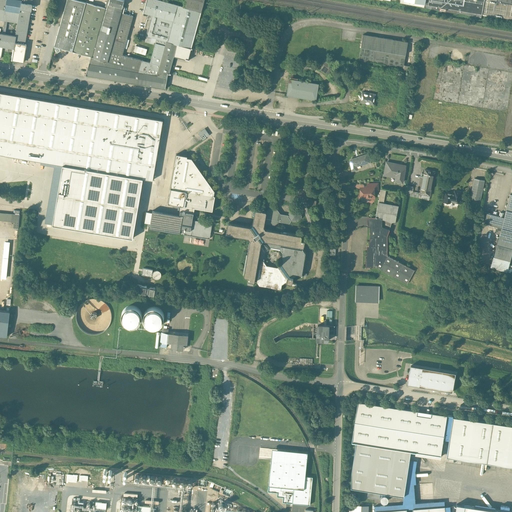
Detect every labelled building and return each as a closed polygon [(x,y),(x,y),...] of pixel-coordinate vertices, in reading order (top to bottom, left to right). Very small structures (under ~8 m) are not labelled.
[(5,11),(6,0),(0,0),(0,20),(18,23),(19,13),(5,11)] [(19,13),(21,0),(6,0),(5,11),(19,13)] [(15,43),(25,44),(32,0),(21,0),(19,13),(18,23),(16,36),(15,43)] [(86,3),(74,0),(67,0),(54,46),(72,51),(86,3)] [(109,0),(109,4),(123,8),(125,0),(124,0),(109,0)] [(147,0),(144,13),(152,15),(173,21),(177,5),(159,0),(147,0)] [(186,0),(185,7),(202,12),(205,0),(186,0)] [(511,0),(428,0),(427,7),(481,17),(481,15),(511,20),(511,0)] [(107,10),(86,3),(72,51),(93,57),(107,10)] [(109,4),(107,10),(93,57),(109,62),(111,52),(123,13),(124,9),(123,8),(109,4)] [(185,7),(177,5),(173,21),(166,46),(158,76),(168,78),(168,73),(171,73),(178,49),(191,52),(202,12),(185,7)] [(135,16),(123,13),(111,52),(123,56),(135,16)] [(157,39),(156,43),(166,46),(173,21),(152,15),(146,36),(157,39)] [(15,43),(16,36),(0,33),(0,46),(2,47),(14,49),(15,43)] [(408,42),(363,34),(359,61),(403,68),(408,42)] [(25,44),(15,43),(14,49),(12,60),(23,63),(27,45),(25,44)] [(109,62),(93,57),(91,64),(158,76),(166,46),(156,43),(150,63),(123,56),(111,52),(109,62)] [(158,76),(91,64),(87,76),(165,89),(168,78),(158,76)] [(318,84),(290,79),(287,94),(316,99),(318,84)] [(163,119),(0,91),(0,153),(63,165),(53,224),(133,238),(143,178),(153,180),(163,119)] [(376,94),(362,91),(361,102),(375,104),(376,94)] [(205,128),(198,133),(202,139),(203,140),(210,135),(209,134),(205,128)] [(181,205),(195,207),(212,211),(215,195),(213,195),(214,190),(191,158),(187,157),(187,156),(176,154),(167,202),(181,205)] [(365,154),(358,156),(358,157),(350,159),(350,162),(352,170),(357,169),(356,165),(360,164),(360,165),(369,162),(368,157),(366,158),(365,154)] [(405,166),(396,165),(396,164),(388,162),(387,171),(397,173),(395,179),(402,180),(405,166)] [(434,171),(424,169),(421,186),(431,188),(434,171)] [(486,180),(476,178),(471,199),(481,201),(486,180)] [(419,197),(420,192),(413,191),(413,186),(408,185),(407,196),(419,197)] [(369,187),(367,187),(365,190),(361,190),(361,193),(359,195),(359,198),(362,200),(364,200),(366,198),(374,197),(374,189),(369,189),(369,187)] [(461,192),(455,191),(454,193),(446,191),(444,201),(450,202),(450,201),(458,203),(461,192)] [(507,205),(494,257),(510,261),(511,253),(511,194),(510,194),(507,205)] [(398,207),(380,202),(376,216),(384,218),(395,221),(398,207)] [(179,215),(152,210),(149,228),(209,238),(212,223),(193,220),(195,207),(181,205),(179,215)] [(271,208),(267,212),(265,227),(267,230),(277,232),(279,222),(290,224),(292,221),(297,221),(302,219),(302,213),(296,206),(289,211),(289,215),(281,213),(278,209),(271,208)] [(265,227),(267,212),(256,211),(253,228),(229,224),(227,235),(249,238),(251,242),(245,278),(249,279),(249,281),(258,283),(260,286),(282,289),(283,284),(294,286),(294,282),(303,280),(306,254),(304,250),(306,243),(302,242),(303,237),(277,232),(267,230),(265,227)] [(384,218),(368,217),(368,225),(370,226),(371,240),(368,240),(368,254),(366,254),(367,266),(377,266),(408,283),(415,270),(388,253),(388,236),(391,229),(383,227),(384,218)] [(510,261),(494,257),(493,257),(491,267),(507,272),(510,261)] [(159,277),(160,270),(142,267),(141,274),(159,277)] [(142,285),(140,286),(139,292),(140,294),(145,295),(146,293),(148,294),(149,295),(153,296),(155,295),(157,295),(158,289),(156,289),(155,288),(151,287),(149,288),(147,288),(147,286),(142,285)] [(356,285),(356,300),(379,301),(379,286),(356,285)] [(110,311),(109,308),(105,301),(97,298),(88,298),(80,303),(77,310),(77,315),(79,318),(79,320),(89,325),(91,329),(91,326),(93,324),(96,324),(97,322),(99,321),(101,322),(106,319),(110,311)] [(162,309),(156,307),(151,307),(141,311),(140,308),(133,305),(130,305),(121,309),(119,315),(119,316),(122,324),(133,327),(134,327),(137,328),(140,326),(140,322),(142,326),(143,326),(145,326),(149,328),(153,327),(162,324),(164,317),(164,316),(162,309)] [(10,311),(0,309),(0,334),(7,335),(10,311)] [(329,324),(317,324),(316,341),(329,341),(329,324)] [(183,336),(173,335),(172,348),(182,349),(183,336)] [(457,374),(412,366),(409,385),(454,393),(457,374)] [(449,416),(359,402),(353,442),(356,443),(410,451),(443,456),(449,416)] [(511,426),(454,418),(448,457),(511,467),(511,426)] [(410,451),(356,443),(351,474),(352,487),(403,495),(410,451)] [(308,452),(272,448),(268,491),(277,492),(277,496),(283,497),(282,502),(310,504),(313,476),(305,476),(308,452)] [(164,475),(134,472),(133,481),(163,484),(164,475)] [(194,478),(164,475),(163,484),(193,487),(194,478)] [(404,504),(376,507),(375,511),(408,511),(408,510),(414,510),(414,511),(451,511),(451,507),(446,507),(445,501),(417,503),(416,485),(407,485),(404,504)] [(139,498),(121,496),(120,503),(138,505),(139,498)]
